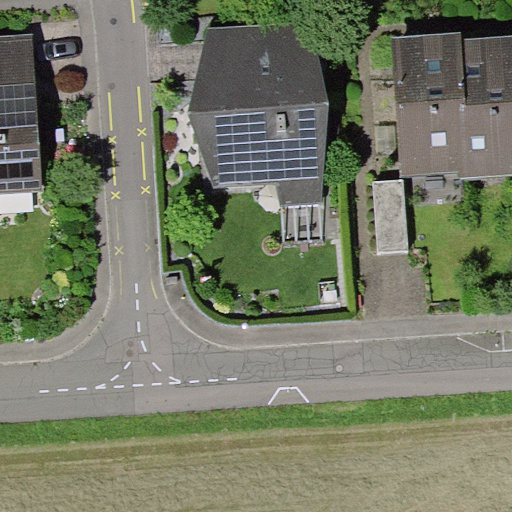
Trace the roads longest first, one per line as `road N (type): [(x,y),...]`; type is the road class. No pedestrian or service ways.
road 1 (residential): [(143,379),(124,0)]
road 2 (residential): [(511,361),(143,379)]
road 3 (residential): [(143,379),(0,390)]
